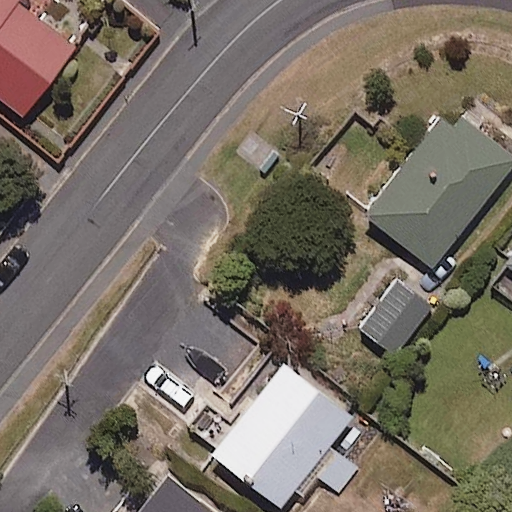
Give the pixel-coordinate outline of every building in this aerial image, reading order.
[(0,0),(0,104),(24,123),(82,47),(20,0),(0,0)] [(511,169),(511,150),(454,105),(368,215),(435,268),(511,169)] [(511,273),(510,272),(498,289),(511,299),(511,273)] [(434,306),(401,280),(362,329),(396,355),(434,306)] [(353,416),(286,364),(216,454),(285,509),(314,472),(339,492),(357,468),(330,447),(353,416)] [(213,511),(170,477),(141,511),(213,511)]
